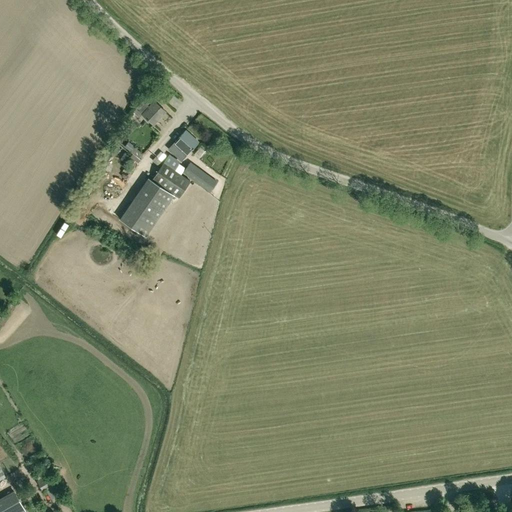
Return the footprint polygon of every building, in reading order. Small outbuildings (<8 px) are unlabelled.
[(142,112),(154,123),(166,111),(154,100),(142,112)] [(185,129),(169,146),(182,159),(198,142),(185,129)] [(143,153),(134,147),(131,152),(140,158),(143,153)] [(160,152),(156,156),(161,160),(165,155),(160,152)] [(167,156),(163,163),(174,171),(179,163),(167,156)] [(148,179),(121,221),(147,238),(174,195),(179,198),(190,181),(174,171),(163,163),(151,181),(148,179)] [(184,172),(210,191),(217,181),(191,163),(184,172)] [(161,270),(155,277),(159,280),(165,273),(161,270)] [(49,473),(38,480),(44,489),(55,483),(49,473)] [(26,511),(15,491),(0,499),(0,511),(26,511)] [(31,511),(47,504),(43,495),(26,503),(31,511)]
